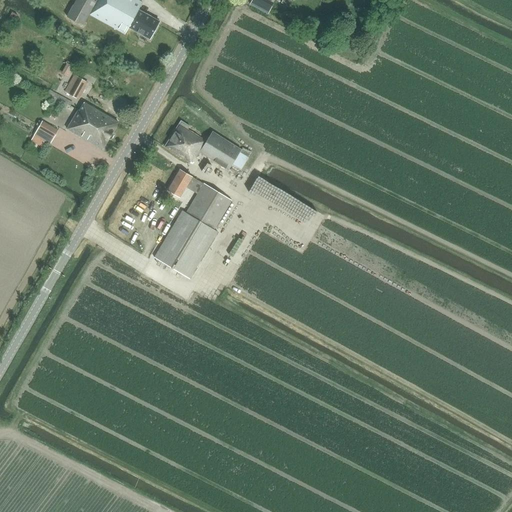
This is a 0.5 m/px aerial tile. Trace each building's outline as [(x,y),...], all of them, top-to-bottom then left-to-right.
[(75,0),(66,17),(83,27),(89,16),(125,35),(129,28),(150,40),(159,22),(138,10),(143,2),(138,0),(75,0)] [(50,77),(53,71),(48,68),(44,73),(50,77)] [(76,99),(86,81),(74,75),(65,92),(76,99)] [(53,92),(50,99),(67,105),(70,99),(53,92)] [(100,137),(108,142),(119,122),(84,102),(80,111),(87,115),(84,120),(103,131),(100,137)] [(87,115),(80,111),(78,110),(66,130),(103,150),(108,142),(100,137),(103,131),(84,120),(87,115)] [(181,121),(165,147),(191,164),(195,158),(196,159),(199,153),(228,171),(232,165),(240,170),(248,158),(251,153),(243,148),(242,150),(213,132),(206,142),(188,130),(190,127),(181,121)] [(53,139),(57,131),(47,126),(43,134),(53,139)] [(182,211),(154,258),(190,280),(217,233),(214,231),(232,201),(192,178),(179,170),(167,190),(180,198),(186,188),(197,194),(186,213),(182,211)] [(282,208),(279,213),(287,217),(290,212),(282,208)]
